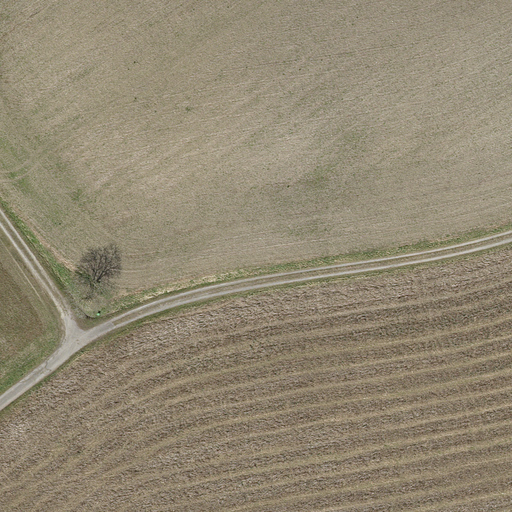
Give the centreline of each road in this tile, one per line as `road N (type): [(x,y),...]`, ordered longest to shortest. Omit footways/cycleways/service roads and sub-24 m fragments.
road 1 (track): [(511,238),(189,296),(79,340)]
road 2 (track): [(79,340),(0,224)]
